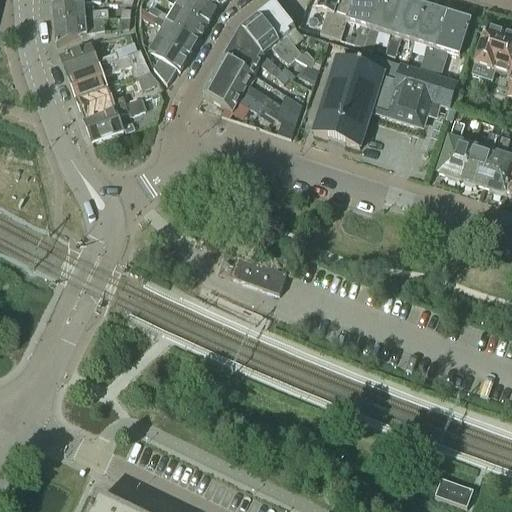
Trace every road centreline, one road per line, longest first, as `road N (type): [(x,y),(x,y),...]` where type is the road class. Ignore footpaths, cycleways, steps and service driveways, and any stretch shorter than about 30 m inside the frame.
road 1 (tertiary): [(511,241),(235,153),(185,163)]
road 2 (tertiary): [(20,426),(109,238),(102,208)]
road 3 (tertiary): [(102,208),(53,123),(27,48),(28,0)]
road 4 (residential): [(201,511),(20,426)]
road 5 (residential): [(265,0),(241,18),(190,97),(180,134),(185,163)]
